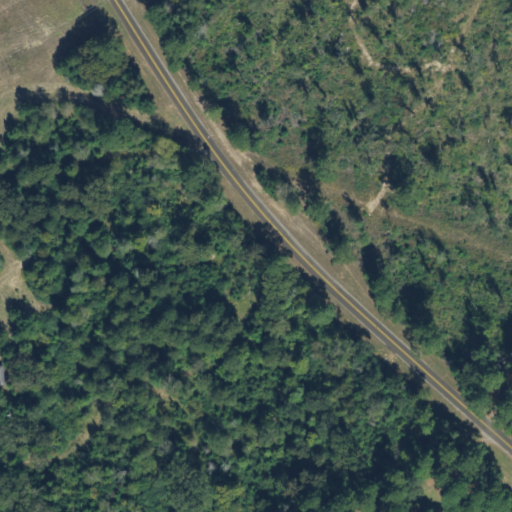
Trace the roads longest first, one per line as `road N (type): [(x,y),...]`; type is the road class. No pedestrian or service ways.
road 1 (tertiary): [(107,0),(228,178),(323,283),(511,453)]
road 2 (residential): [(299,511),(504,448)]
